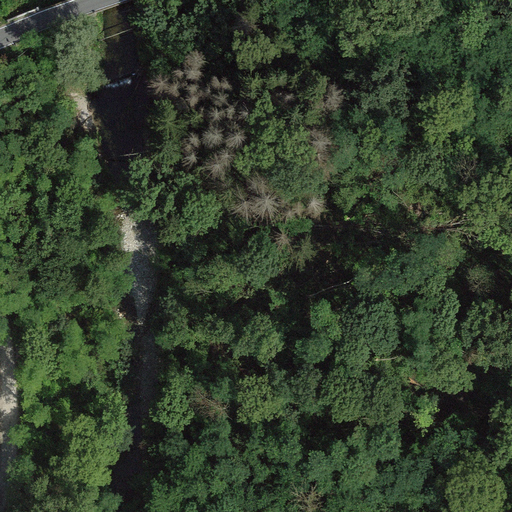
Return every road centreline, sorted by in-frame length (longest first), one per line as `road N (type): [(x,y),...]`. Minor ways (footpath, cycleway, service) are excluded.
road 1 (track): [(502,373),(417,436),(371,487),(361,511)]
road 2 (track): [(0,323),(10,434),(0,497)]
road 3 (tertiary): [(0,38),(116,0)]
